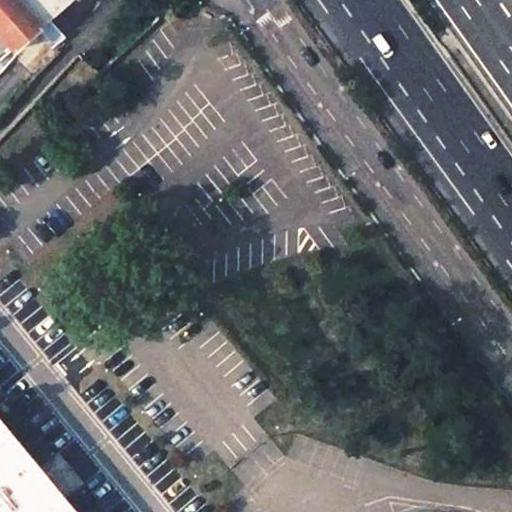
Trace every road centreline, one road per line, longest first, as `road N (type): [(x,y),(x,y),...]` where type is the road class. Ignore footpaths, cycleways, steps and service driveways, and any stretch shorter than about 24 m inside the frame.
road 1 (unclassified): [(511,350),(256,0)]
road 2 (trunk): [(372,0),(511,197)]
